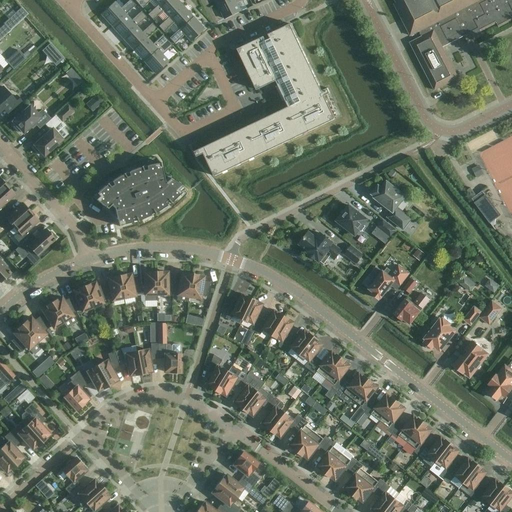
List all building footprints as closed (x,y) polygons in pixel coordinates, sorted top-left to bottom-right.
[(118,0),(114,3),(114,2),(101,14),(112,27),(125,15),(135,6),(130,0),(123,6),(118,0)] [(140,0),(137,3),(142,9),(151,0),(152,0),(157,6),(163,0),(140,0)] [(163,11),(168,18),(181,6),(181,5),(182,4),(177,0),(163,0),(157,6),(148,15),(153,21),(163,11)] [(227,0),(218,5),(225,20),(241,12),(237,3),(243,0),(227,0)] [(511,0),(394,0),(396,3),(393,4),(410,36),(419,32),(421,37),(410,43),(434,91),(458,79),(442,48),(464,36),(468,43),(482,36),(480,32),(496,24),(498,28),(511,20),(511,0)] [(187,11),(181,6),(168,18),(158,27),(163,32),(173,23),(179,30),(192,17),(192,16),(187,10),(187,11)] [(4,24),(10,30),(27,15),(21,8),(4,24)] [(131,21),(125,15),(112,27),(113,27),(112,28),(117,34),(118,33),(123,39),(136,27),(146,17),(141,12),(131,21)] [(169,39),(174,44),(184,35),(190,42),(203,30),(192,17),(179,30),(169,39)] [(128,45),(134,50),(147,38),(157,29),(151,24),(142,33),(136,27),(123,39),(122,40),(128,45)] [(270,39),(266,41),(264,37),(237,49),(257,90),(276,81),(282,95),(280,96),(282,101),(282,102),(285,101),(288,107),(255,123),(254,121),(227,134),(228,136),(194,152),(197,157),(203,154),(214,177),(335,119),(328,103),(329,102),(326,95),(330,94),(327,89),(322,91),(290,24),(268,35),(270,39)] [(152,45),(147,38),(134,50),(134,51),(133,52),(138,57),(139,57),(144,62),(167,41),(162,36),(152,45)] [(162,55),(172,46),(167,41),(144,62),(155,74),(168,62),(162,55)] [(13,69),(25,59),(18,51),(6,61),(13,69)] [(0,111),(6,106),(11,111),(21,102),(16,96),(13,99),(3,87),(0,89),(0,111)] [(37,114),(29,106),(24,112),(22,110),(16,116),(17,117),(12,122),(15,125),(13,126),(19,132),(20,131),(23,134),(34,124),(39,129),(50,119),(42,110),(37,114)] [(57,116),(62,122),(73,112),(68,106),(57,116)] [(32,148),(37,153),(39,152),(44,157),(62,140),(52,129),(33,145),(34,146),(32,148)] [(85,158),(77,163),(80,167),(88,162),(85,158)] [(123,174),(122,174),(123,175),(107,184),(106,184),(106,185),(92,198),(106,209),(107,209),(111,205),(113,208),(118,227),(119,226),(136,221),(137,222),(137,221),(154,214),(155,214),(155,213),(170,203),(170,204),(171,203),(170,203),(184,189),(169,178),(165,183),(164,181),(160,163),(159,163),(159,164),(141,167),(140,167),(123,174)] [(386,207),(393,212),(387,219),(402,230),(410,220),(396,208),(405,197),(387,183),(381,189),(378,187),(372,195),(375,197),(375,198),(381,203),(386,207)] [(7,186),(0,192),(0,215),(8,209),(4,204),(5,203),(8,200),(13,196),(15,195),(10,190),(7,186)] [(482,191),(471,199),(495,230),(493,226),(495,225),(497,211),(482,191)] [(445,216),(453,208),(442,198),(435,206),(445,216)] [(13,228),(30,212),(27,208),(23,204),(12,213),(8,209),(0,215),(0,222),(4,227),(8,222),(13,228)] [(339,223),(337,225),(343,229),(344,227),(355,236),(359,230),(361,232),(365,227),(363,225),(367,220),(349,206),(337,221),(339,223)] [(13,237),(20,245),(31,235),(27,230),(28,230),(32,226),(38,221),(31,213),(30,212),(13,228),(18,233),(13,237)] [(378,227),(390,237),(395,231),(383,221),(378,227)] [(31,235),(20,245),(28,254),(31,251),(36,256),(38,254),(52,242),(53,242),(55,240),(56,238),(51,232),(50,234),(46,230),(35,239),(31,235)] [(319,262),(319,261),(323,264),(329,257),(334,260),(341,251),(331,243),(332,243),(320,234),(316,239),(308,233),(299,244),(307,251),(306,252),(309,255),(310,255),(310,257),(313,260),(315,259),(315,260),(316,259),(319,262)] [(427,246),(422,251),(429,257),(434,251),(427,246)] [(351,247),(345,255),(356,264),(362,255),(351,247)] [(0,281),(1,282),(3,280),(4,282),(12,275),(10,274),(11,273),(9,271),(8,271),(3,265),(0,262),(0,281)] [(373,277),(366,285),(370,288),(368,289),(374,293),(373,295),(379,299),(380,298),(381,299),(394,281),(400,286),(409,274),(402,268),(398,265),(397,267),(392,273),(387,268),(384,272),(383,271),(376,280),(373,277)] [(144,292),(144,295),(145,301),(156,301),(156,295),(155,272),(155,273),(150,273),(144,273),(144,277),(138,278),(139,293),(144,292)] [(156,272),(155,272),(156,295),(167,295),(167,292),(172,292),(173,277),(167,277),(167,273),(161,273),(161,272),(156,272)] [(476,273),(469,282),(479,289),(486,280),(476,273)] [(178,292),(177,295),(176,300),(188,302),(189,297),(192,275),(187,274),(187,275),(181,274),(180,278),(173,277),(172,292),(178,292)] [(119,276),(123,299),(135,296),(134,293),(139,293),(138,278),(131,279),(130,275),(124,276),(124,275),(119,276)] [(192,275),(189,297),(200,299),(200,296),(206,297),(210,282),(203,281),(203,277),(197,276),(192,275)] [(500,275),(494,281),(501,288),(507,282),(500,275)] [(109,283),(102,285),(107,299),(112,298),(112,301),(123,299),(119,276),(119,277),(114,278),(108,279),(109,283)] [(411,279),(404,289),(409,293),(417,284),(411,279)] [(84,287),(92,308),(103,304),(102,301),(107,299),(102,285),(96,287),(95,283),(89,285),(84,287)] [(81,312),(92,308),(84,287),(83,287),(84,287),(79,289),(73,292),(75,295),(69,298),(76,312),(80,309),(81,312)] [(410,325),(420,312),(429,300),(421,294),(413,304),(407,299),(406,300),(405,300),(393,314),(402,321),(403,320),(410,325)] [(243,320),(253,299),(252,299),(248,297),(242,295),(236,307),(231,304),(226,318),(230,321),(233,314),(238,317),(243,319),(243,320)] [(51,303),(63,323),(66,328),(76,322),(73,316),(71,314),(76,312),(69,298),(63,301),(61,298),(56,301),(51,303)] [(253,299),(243,320),(248,322),(248,321),(253,324),(250,330),(255,333),(262,319),(257,317),(263,305),(257,302),(258,302),(253,299)] [(480,318),(489,325),(501,309),(492,302),(480,318)] [(44,313),(39,317),(48,329),(52,326),(53,329),(63,323),(51,303),(51,304),(47,306),(47,307),(42,310),(44,313)] [(474,308),(464,320),(470,325),(480,313),(474,308)] [(272,336),(285,316),(284,316),(280,314),(274,311),(267,323),(262,319),(255,333),(260,335),(264,330),(268,332),(268,333),(272,335),(272,336)] [(285,317),(285,316),(272,336),(273,336),(277,338),(282,341),(278,347),(283,350),(292,338),(287,335),(294,323),(289,320),(289,319),(285,317)] [(22,325),(37,342),(45,334),(43,332),(48,329),(39,317),(33,321),(31,318),(26,322),(22,325)] [(450,325),(443,319),(442,321),(440,320),(425,339),(426,340),(424,343),(425,343),(424,344),(425,347),(428,349),(430,349),(431,348),(432,349),(434,346),(440,351),(455,332),(449,326),(450,325)] [(131,331),(149,328),(147,322),(129,325),(131,331)] [(28,350),(29,349),(34,355),(41,348),(42,348),(37,342),(22,325),(21,325),(22,326),(18,329),(14,333),(16,336),(11,341),(10,341),(21,353),(26,348),(28,350)] [(296,341),(292,338),(283,350),(288,353),(292,348),(296,351),(296,352),(300,355),(314,337),(310,334),(309,334),(305,331),(296,341)] [(305,367),(310,371),(319,359),(314,355),(323,345),(318,341),(314,337),(300,355),(304,358),(305,358),(309,361),(305,367)] [(463,373),(469,378),(487,355),(481,350),(481,349),(479,348),(480,348),(479,346),(476,343),(474,344),(472,342),(454,366),(456,367),(455,368),(456,370),(459,372),(461,372),(463,373)] [(150,361),(158,359),(157,344),(150,344),(150,353),(148,353),(148,350),(142,351),(137,352),(136,351),(140,375),(141,375),(141,374),(146,373),(152,372),(150,361)] [(165,344),(157,344),(158,359),(164,358),(164,372),(170,372),(170,373),(175,373),(176,373),(181,373),(181,368),(182,367),(183,363),(181,362),(181,355),(181,347),(179,345),(173,344),(171,346),(169,345),(165,345),(165,344)] [(140,375),(136,351),(136,352),(131,353),(125,354),(126,358),(124,358),(120,349),(114,352),(119,366),(127,365),(129,376),(135,375),(140,374),(140,375)] [(97,366),(96,366),(108,386),(112,383),(118,380),(112,370),(119,366),(114,352),(107,354),(110,363),(108,364),(107,361),(101,364),(101,363),(97,366)] [(317,372),(326,379),(341,358),(341,359),(332,352),(323,363),(319,359),(310,371),(315,375),(317,372)] [(216,391),(229,371),(228,371),(224,369),(219,366),(223,360),(214,355),(209,370),(210,370),(214,373),(207,384),(212,387),(212,388),(216,390),(216,391)] [(332,388),(337,392),(346,380),(342,377),(350,366),(341,359),(342,359),(341,358),(326,379),(334,385),(332,388)] [(0,389),(15,376),(0,359),(0,389)] [(108,387),(108,386),(96,366),(92,369),(87,372),(88,375),(87,376),(81,369),(75,373),(85,385),(92,381),(97,391),(103,388),(103,389),(107,386),(108,387)] [(508,369),(505,366),(497,376),(496,376),(489,385),(492,387),(488,393),(490,394),(489,395),(495,399),(496,399),(497,400),(501,394),(505,397),(511,388),(511,387),(511,385),(511,370),(509,368),(508,369)] [(234,385),(239,388),(247,375),(241,372),(237,378),(233,375),(233,374),(229,372),(229,371),(216,391),(217,391),(221,393),(227,396),(234,385)] [(71,381),(67,384),(72,390),(64,397),(68,402),(68,403),(68,405),(71,407),(73,408),(73,407),(76,411),(80,408),(81,407),(80,407),(84,404),(88,399),(79,389),(85,385),(75,373),(69,378),(71,381)] [(344,393),(353,400),(369,380),(368,380),(359,373),(351,384),(346,380),(337,392),(342,396),(344,393)] [(257,392),(254,389),(258,384),(247,375),(239,388),(244,391),(235,402),(240,406),(244,409),(244,410),(258,392),(257,392)] [(369,380),(353,400),(361,406),(350,420),(356,424),(364,413),(373,402),(369,398),(377,387),(368,380),(369,380)] [(305,381),(298,390),(305,396),(312,387),(305,381)] [(18,394),(24,388),(20,384),(14,389),(18,394)] [(35,389),(28,393),(33,400),(39,395),(35,389)] [(266,409),(275,398),(270,394),(266,399),(262,396),(262,395),(258,392),(244,410),(248,413),(248,412),(253,416),(262,406),(266,409)] [(371,415),(380,421),(396,401),(395,401),(386,394),(378,405),(373,402),(364,413),(369,417),(371,415)] [(271,431),(285,413),(281,410),(284,407),(283,404),(275,398),(266,409),(271,413),(263,424),(267,427),(267,428),(271,431)] [(396,401),(380,421),(389,428),(386,431),(392,435),(401,423),(396,419),(404,409),(396,402),(396,401)] [(21,421),(26,426),(41,443),(42,443),(41,442),(45,439),(49,435),(40,424),(44,421),(45,421),(35,409),(31,404),(24,411),(25,412),(21,416),(21,421)] [(141,420),(145,410),(138,407),(134,418),(141,420)] [(294,431),(303,419),(298,415),(293,420),(289,417),(285,414),(286,413),(285,413),(271,431),(272,431),(276,434),(281,438),(289,427),(294,431)] [(399,436),(407,442),(423,422),(422,423),(414,416),(405,427),(401,423),(392,435),(397,439),(399,436)] [(298,452),(299,453),(314,432),(306,426),(308,423),(303,419),(294,431),(298,434),(290,445),(295,449),(299,452),(298,452)] [(414,452),(419,456),(428,444),(423,441),(432,430),(423,423),(423,422),(407,442),(416,449),(414,452)] [(140,440),(137,452),(147,455),(153,428),(139,425),(136,439),(140,440)] [(14,428),(9,433),(19,444),(23,440),(32,450),(37,446),(41,443),(26,426),(22,430),(23,430),(18,434),(14,428)] [(363,429),(359,439),(365,441),(369,432),(363,429)] [(323,439),(314,432),(299,453),(303,456),(303,455),(308,459),(317,448),(321,452),(330,441),(325,436),(323,439)] [(0,449),(15,466),(16,466),(15,466),(19,462),(23,458),(14,448),(19,444),(9,433),(4,437),(9,442),(4,446),(0,449)] [(436,461),(436,462),(450,444),(450,443),(450,444),(446,441),(441,437),(432,448),(428,444),(419,456),(424,460),(428,454),(432,458),(436,461)] [(326,474),(342,454),(333,447),(335,445),(330,441),(321,452),(326,456),(317,466),(322,470),(322,471),(326,474)] [(436,462),(430,470),(434,473),(443,480),(455,466),(451,462),(459,451),(454,448),(454,447),(450,444),(451,444),(450,444),(436,462)] [(15,466),(0,449),(0,466),(6,473),(11,469),(15,466)] [(342,454),(326,474),(330,477),(331,477),(336,481),(344,470),(349,473),(358,462),(353,458),(354,457),(345,450),(342,453),(342,454)] [(244,474),(240,479),(252,488),(259,478),(251,472),(258,463),(252,459),(252,457),(249,455),(247,455),(243,452),(240,456),(237,460),(237,461),(233,466),(244,474)] [(64,489),(69,494),(80,484),(76,480),(86,471),(82,466),(79,462),(78,461),(75,458),(71,461),(69,461),(66,463),(66,465),(61,470),(69,478),(73,482),(64,489)] [(460,469),(455,466),(443,480),(448,484),(450,482),(459,489),(458,489),(459,490),(464,483),(463,483),(478,465),(477,465),(473,462),(468,458),(460,469)] [(353,495),(353,496),(369,475),(361,469),(363,466),(358,462),(349,473),(353,477),(345,488),(350,492),(349,492),(353,495)] [(468,495),(473,499),(482,487),(478,483),(486,473),(481,469),(482,468),(478,465),(463,483),(464,483),(468,486),(473,489),(468,495)] [(248,493),(252,488),(240,479),(236,483),(226,475),(222,480),(218,483),(218,484),(236,498),(236,497),(239,493),(242,489),(248,493)] [(378,482),(369,475),(353,496),(354,496),(354,495),(358,499),(358,498),(363,502),(371,491),(376,495),(385,483),(380,479),(378,482)] [(80,484),(69,494),(73,499),(75,497),(79,501),(82,499),(85,502),(85,503),(102,488),(102,487),(102,488),(98,484),(94,480),(84,489),(80,484)] [(482,487),(473,499),(478,503),(483,497),(487,500),(487,501),(491,504),(490,504),(491,504),(505,486),(504,486),(500,483),(500,484),(495,480),(487,490),(482,487)] [(35,487),(40,491),(46,486),(41,481),(35,487)] [(407,490),(415,497),(422,490),(413,482),(407,490)] [(384,511),(395,499),(394,499),(391,496),(390,496),(386,493),(390,487),(385,483),(376,495),(381,499),(372,509),(375,511),(384,511)] [(236,498),(218,484),(215,488),(212,493),(222,501),(219,506),(225,511),(242,511),(243,511),(231,503),(232,501),(233,502),(236,498)] [(277,497),(283,489),(277,484),(271,492),(277,497)] [(505,486),(491,504),(491,505),(491,504),(495,507),(500,510),(498,511),(506,511),(511,508),(510,508),(505,505),(511,495),(511,492),(509,490),(505,487),(505,486)] [(102,488),(85,503),(86,503),(89,507),(89,506),(93,510),(91,511),(101,511),(103,510),(99,506),(109,497),(105,492),(106,492),(102,488)] [(430,492),(425,488),(421,494),(426,498),(430,492)] [(279,495),(272,504),(281,511),(282,511),(319,511),(318,511),(318,510),(318,509),(315,506),(313,506),(313,507),(308,502),(301,511),(289,501),(288,502),(279,495)] [(395,499),(384,511),(406,511),(412,505),(407,501),(403,506),(399,503),(399,502),(395,499)] [(197,511),(196,511),(197,511),(225,511),(219,506),(215,511),(204,503),(200,507),(197,511)]
